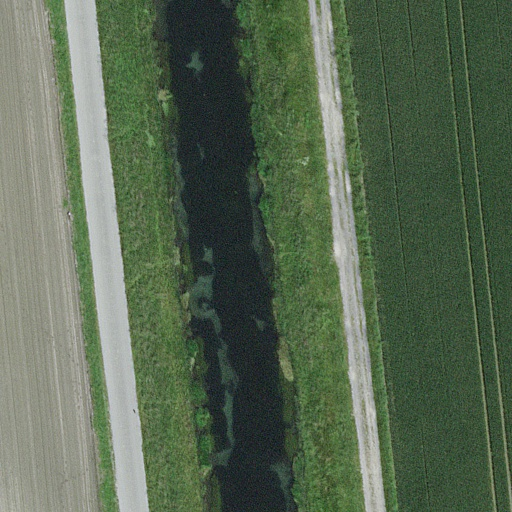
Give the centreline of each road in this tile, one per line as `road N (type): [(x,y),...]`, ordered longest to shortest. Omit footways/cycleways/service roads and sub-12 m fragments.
road 1 (track): [(375,511),(318,0)]
road 2 (unclassified): [(80,0),(133,511)]
